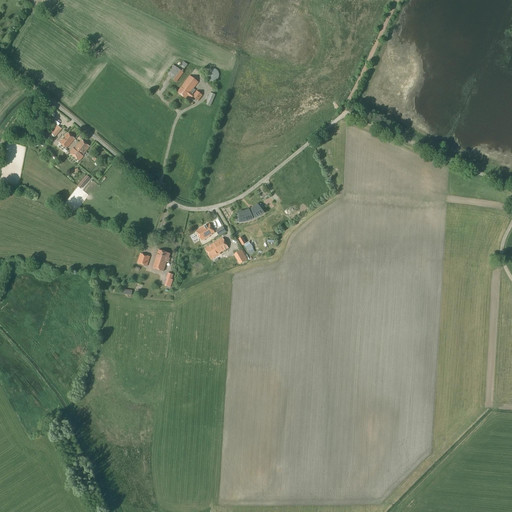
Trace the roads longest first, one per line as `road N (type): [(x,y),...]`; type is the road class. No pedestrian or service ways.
road 1 (unclassified): [(345,113),(242,198),(190,208),(0,63)]
road 2 (track): [(345,113),(399,0)]
